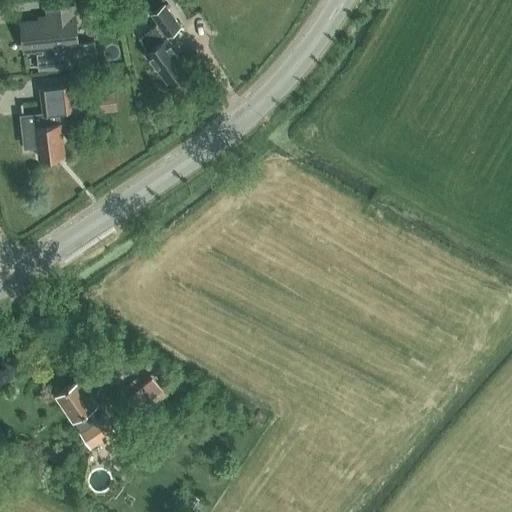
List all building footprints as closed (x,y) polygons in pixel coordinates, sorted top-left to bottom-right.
[(102,6),(105,18),(113,16),(109,0),(91,0),(94,8),(102,6)] [(157,23),(154,26),(139,36),(148,49),(145,51),(158,69),(160,67),(169,80),(173,77),(176,78),(181,75),(181,71),(185,68),(176,56),(178,54),(166,36),(180,26),(164,3),(149,14),(157,23)] [(21,22),(24,50),(42,48),(42,52),(36,52),(36,54),(41,54),(42,65),(96,59),(94,45),(95,45),(95,41),(77,43),(74,4),(47,7),(48,20),(21,22)] [(27,144),(38,143),(39,158),(42,157),(45,160),(48,159),(51,159),(53,156),(64,155),(58,112),(71,111),(67,84),(40,88),(43,114),(44,118),(24,121),(22,103),(21,103),(26,150),(28,150),(27,144)] [(116,109),(113,91),(97,94),(100,112),(116,109)] [(117,363),(111,357),(102,359),(100,368),(108,374),(115,371),(117,363)] [(170,389),(157,373),(152,377),(150,375),(123,398),(133,411),(161,388),(165,393),(170,389)] [(90,446),(114,429),(104,415),(97,420),(90,410),(97,405),(79,378),(55,394),(73,421),(74,421),(81,431),(80,432),(90,446)]
